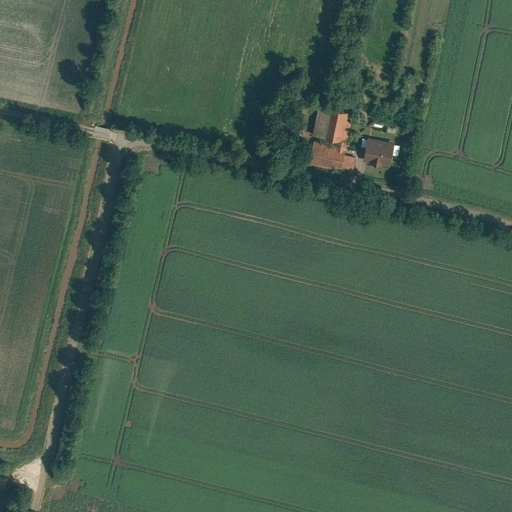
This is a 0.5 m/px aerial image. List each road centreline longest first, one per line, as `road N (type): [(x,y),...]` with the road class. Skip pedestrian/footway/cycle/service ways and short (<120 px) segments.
road 1 (unclassified): [(511,226),(122,136)]
road 2 (unclassified): [(30,511),(122,136)]
road 3 (unclassified): [(122,136),(0,110)]
